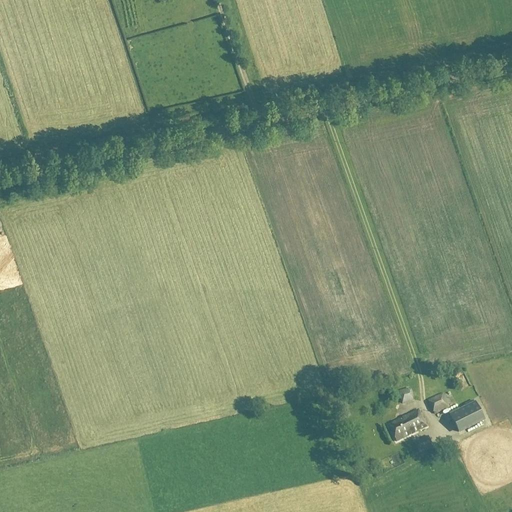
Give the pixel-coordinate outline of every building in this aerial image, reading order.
[(413,402),(409,389),(397,393),(401,405),(413,402)] [(427,401),(434,416),(450,409),(443,394),(427,401)] [(464,409),(450,416),(458,433),(482,422),(472,402),(463,407),(464,409)] [(418,411),(388,426),(396,443),(426,428),(418,411)] [(419,455),(433,448),(428,439),(414,445),(419,455)]
